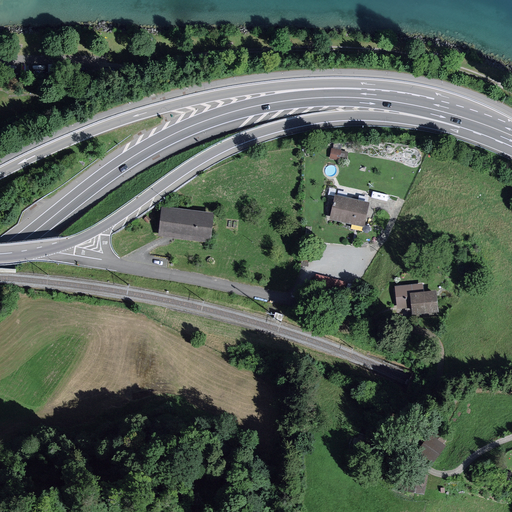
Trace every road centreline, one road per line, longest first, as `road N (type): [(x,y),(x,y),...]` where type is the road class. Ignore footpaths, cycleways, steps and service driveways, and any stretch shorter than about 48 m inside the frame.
road 1 (primary): [(46,249),(99,229),(204,157),(263,130),(348,115),(444,126),(471,120)]
road 2 (trunk): [(370,98),(259,104),(178,131),(109,171),(0,257)]
road 3 (primary): [(370,98),(336,83),(189,101),(108,124),(0,173)]
road 4 (unclassified): [(46,249),(291,298)]
